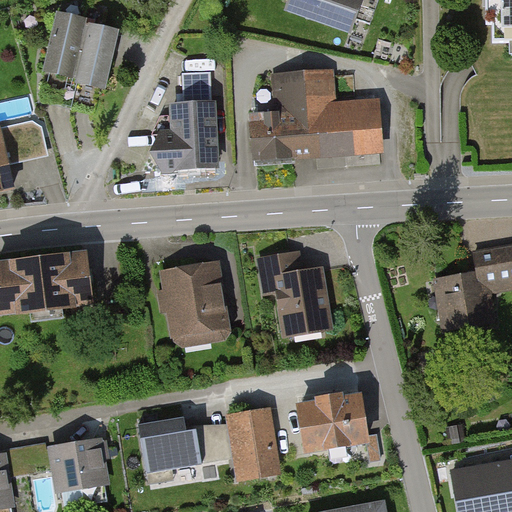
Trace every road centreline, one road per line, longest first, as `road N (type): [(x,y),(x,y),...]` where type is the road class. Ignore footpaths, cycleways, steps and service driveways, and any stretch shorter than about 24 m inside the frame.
road 1 (residential): [(390,364),(0,428)]
road 2 (tertiary): [(88,226),(357,208)]
road 3 (residential): [(88,226),(88,206),(181,0)]
road 4 (residential): [(357,208),(390,364)]
road 5 (tertiary): [(357,208),(511,200)]
road 6 (residential): [(390,364),(425,511)]
